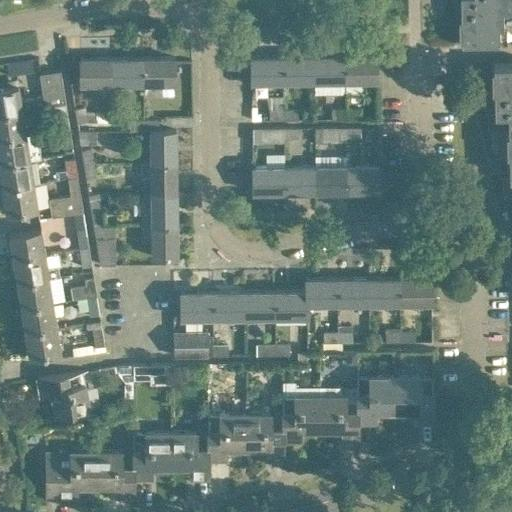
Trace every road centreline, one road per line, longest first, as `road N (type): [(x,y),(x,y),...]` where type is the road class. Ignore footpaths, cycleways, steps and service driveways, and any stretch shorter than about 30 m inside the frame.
road 1 (residential): [(426,218),(268,251),(232,245),(215,225),(210,202),(204,30),(187,14),(142,4)]
road 2 (tertiary): [(282,511),(511,457)]
road 3 (residential): [(426,218),(414,0)]
road 4 (residential): [(472,397),(470,246),(457,228),(426,218)]
road 5 (residential): [(142,4),(0,26)]
